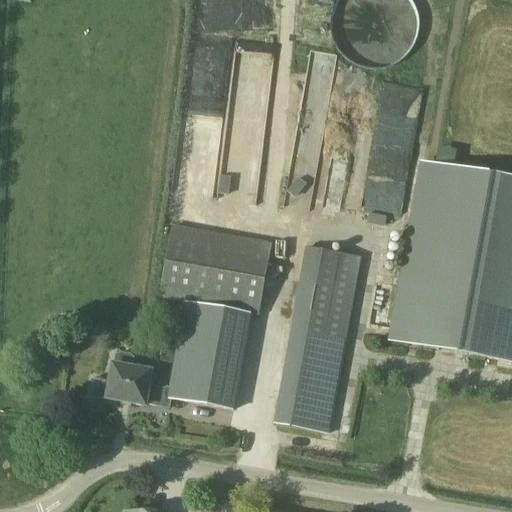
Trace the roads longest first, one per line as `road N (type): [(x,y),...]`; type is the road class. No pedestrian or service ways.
road 1 (unknown): [(259,483),(284,231),(273,81),(283,0)]
road 2 (unclassified): [(420,511),(138,458),(116,463),(46,511)]
